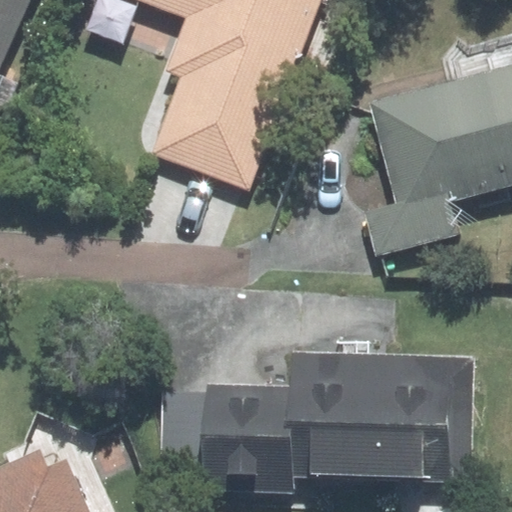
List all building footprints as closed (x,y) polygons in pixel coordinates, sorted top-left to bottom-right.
[(0,0),(0,63),(27,0),(0,0)] [(155,155),(248,191),(319,0),(132,0),(183,21),(159,80),(181,90),(155,155)] [(511,68),(370,107),(398,211),(367,220),(377,258),(457,236),(449,205),(511,188),(511,68)] [(475,361),(291,352),(289,395),(165,389),(160,492),(468,507),(475,361)] [(90,511),(63,447),(0,473),(0,511),(90,511)]
